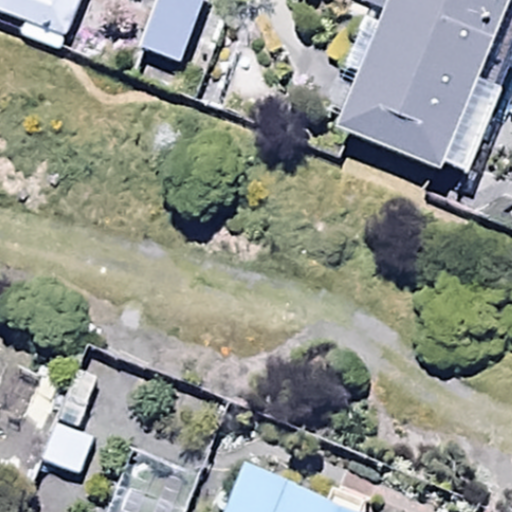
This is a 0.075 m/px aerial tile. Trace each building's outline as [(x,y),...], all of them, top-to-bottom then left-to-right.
[(0,0),(0,13),(33,27),(28,40),(69,56),(91,0),(0,0)] [(214,0),(174,0),(153,53),(188,67),(214,0)] [(511,104),(511,0),(383,0),(371,32),(391,40),(353,136),(480,186),(511,104)] [(181,511),(191,484),(131,464),(114,511),(181,511)] [(351,511),(256,472),(239,511),(351,511)]
